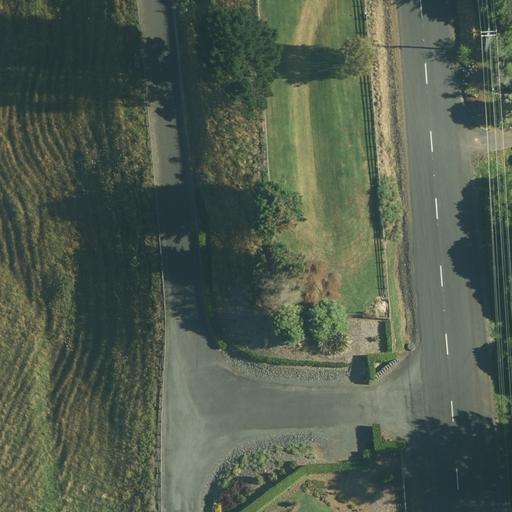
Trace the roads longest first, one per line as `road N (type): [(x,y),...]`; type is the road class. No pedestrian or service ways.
road 1 (unknown): [(458,424),(223,429),(193,422),(180,407),(123,0)]
road 2 (unclassified): [(465,511),(428,0)]
